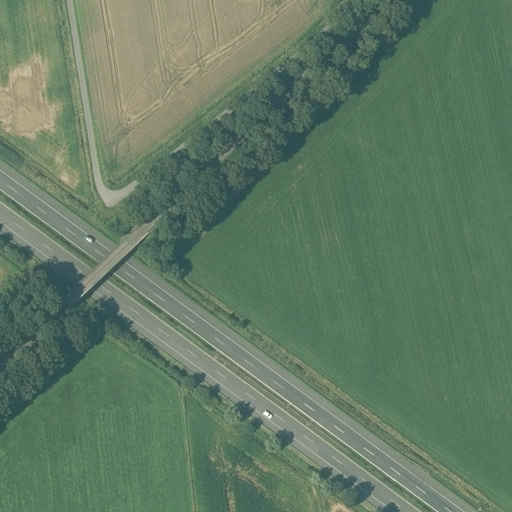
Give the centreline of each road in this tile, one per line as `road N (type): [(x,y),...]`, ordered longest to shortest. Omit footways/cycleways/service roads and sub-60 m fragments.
road 1 (motorway): [(449,511),(0,174)]
road 2 (unclassified): [(387,0),(0,369)]
road 3 (unclassified): [(359,0),(132,189),(118,192),(96,175),(73,0)]
road 4 (motorway): [(0,210),(405,511)]
